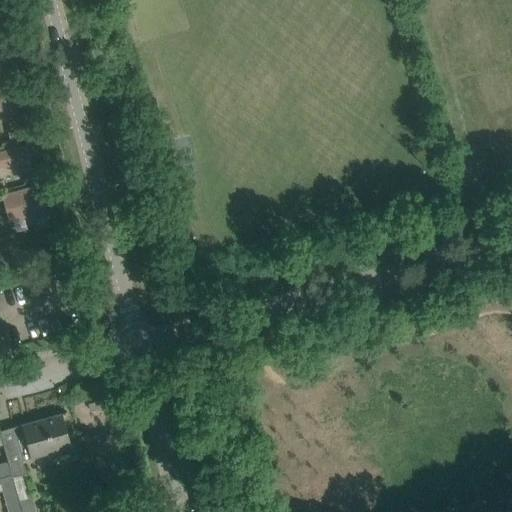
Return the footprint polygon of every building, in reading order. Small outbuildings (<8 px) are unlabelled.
[(0,110),(19,106),(12,78),(0,81),(0,110)] [(24,124),(7,128),(10,143),(27,139),(24,124)] [(28,144),(0,150),(0,167),(31,160),(28,144)] [(35,168),(21,172),(24,184),(38,181),(35,168)] [(49,225),(46,212),(38,184),(1,194),(9,222),(31,216),(35,229),(49,225)] [(4,244),(0,245),(0,271),(10,268),(4,244)] [(61,414),(68,413),(67,411),(13,427),(22,460),(55,450),(69,447),(70,446),(61,414)] [(7,461),(11,474),(25,470),(22,460),(13,427),(0,429),(0,435),(3,445),(7,461)] [(0,463),(0,476),(11,474),(7,461),(0,463)] [(36,511),(25,470),(11,474),(21,511),(36,511)] [(0,511),(21,511),(11,474),(0,476),(0,511)]
